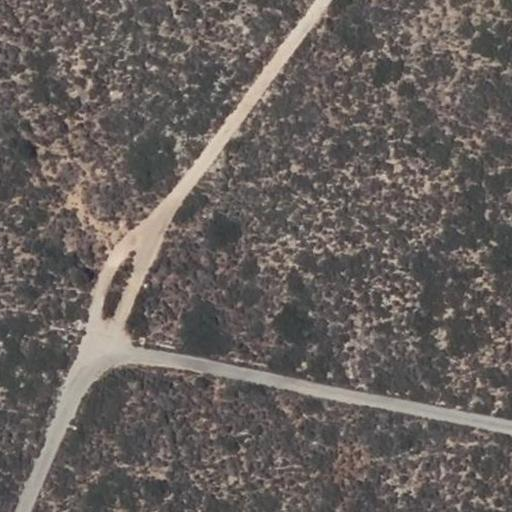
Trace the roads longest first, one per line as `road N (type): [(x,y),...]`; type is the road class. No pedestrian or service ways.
road 1 (track): [(16,511),(93,355),(164,345),(511,416)]
road 2 (track): [(93,355),(142,227),(312,0)]
